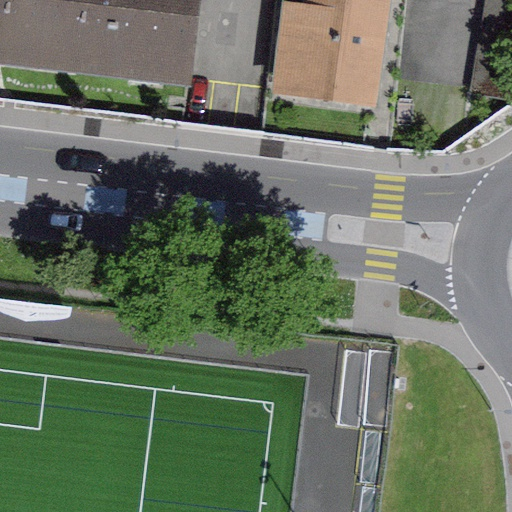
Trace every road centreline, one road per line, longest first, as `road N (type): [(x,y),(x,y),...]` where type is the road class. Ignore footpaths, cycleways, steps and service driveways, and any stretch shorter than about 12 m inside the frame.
road 1 (secondary): [(508,192),(423,198),(333,191),(196,205)]
road 2 (secondary): [(196,205),(328,256),(421,272),(484,302)]
road 3 (secondary): [(0,179),(196,205)]
road 4 (unknown): [(234,0),(218,126)]
